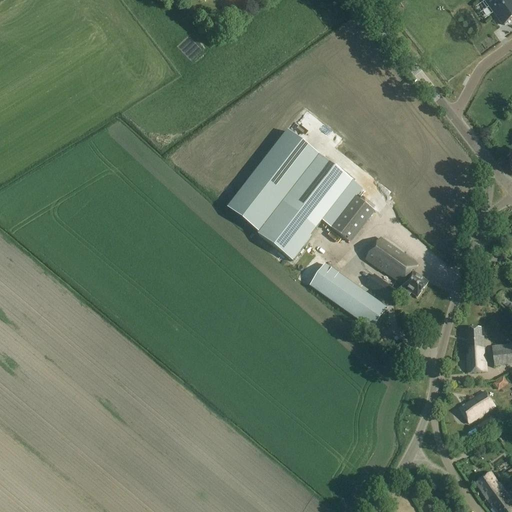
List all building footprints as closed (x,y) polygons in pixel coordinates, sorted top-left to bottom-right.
[(486,0),(487,0),(485,1),(503,26),(511,19),(511,2),(510,0),(486,0)] [(259,237),(321,158),(289,134),(228,212),(259,237)] [(321,158),(259,237),(292,262),(321,225),(353,183),(321,158)] [(353,183),(321,225),(332,233),(357,200),(364,192),(353,183)] [(377,215),(357,200),(332,233),(352,248),(377,215)] [(400,292),(409,299),(412,295),(419,299),(429,284),(414,274),(420,266),(382,240),(367,261),(383,273),(384,272),(404,286),(400,292)] [(311,288),(336,305),(373,330),(387,310),(351,284),(325,267),(311,288)] [(511,283),(500,274),(494,282),(511,297),(511,283)] [(389,303),(397,291),(375,276),(367,287),(389,303)] [(511,305),(506,301),(503,305),(509,310),(509,311),(511,313),(511,305)] [(485,339),(488,338),(488,329),(469,330),(470,355),(467,355),(468,374),(486,373),(485,339)] [(511,345),(492,348),(495,369),(511,366),(511,345)] [(503,369),(492,371),(493,377),(504,374),(503,369)] [(500,376),(491,383),(497,390),(506,383),(500,376)] [(469,425),(495,407),(485,392),(459,409),(469,425)] [(478,428),(482,435),(495,427),(491,420),(478,428)] [(485,503),(504,490),(500,484),(499,484),(491,474),(476,485),(476,484),(476,485),(487,500),(485,502),(485,503)] [(511,511),(511,500),(504,490),(485,503),(491,511),(511,511)]
